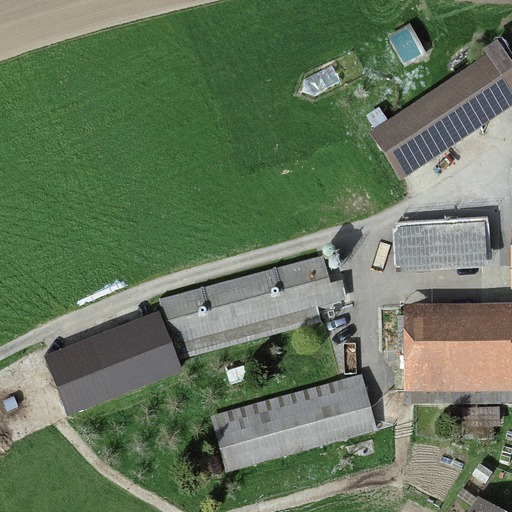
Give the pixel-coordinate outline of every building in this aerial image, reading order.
[(367,135),(399,183),(511,106),(511,88),(488,53),(367,135)] [(396,231),(398,270),(482,265),(479,226),(396,231)] [(497,229),(483,229),(484,258),(498,258),(497,229)] [(159,297),(176,359),(327,323),(322,304),(344,299),(339,279),(323,283),(317,257),(159,297)] [(511,318),(403,319),(404,403),(464,403),(464,378),(511,377),(511,318)] [(46,366),(67,418),(179,373),(158,322),(46,366)] [(210,418),(226,476),(376,437),(361,379),(210,418)] [(501,422),(500,409),(461,412),(463,425),(501,422)] [(215,459),(201,463),(205,477),(219,473),(215,459)]
